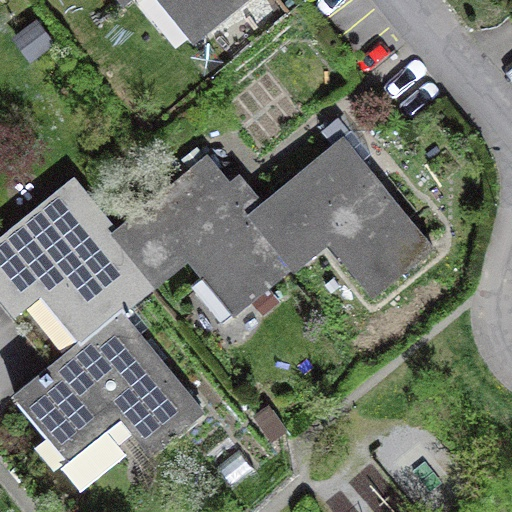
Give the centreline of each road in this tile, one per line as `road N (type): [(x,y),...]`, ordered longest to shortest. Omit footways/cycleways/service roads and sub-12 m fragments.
road 1 (residential): [(396,0),(511,186)]
road 2 (residential): [(511,375),(491,345),(487,319),(511,266)]
